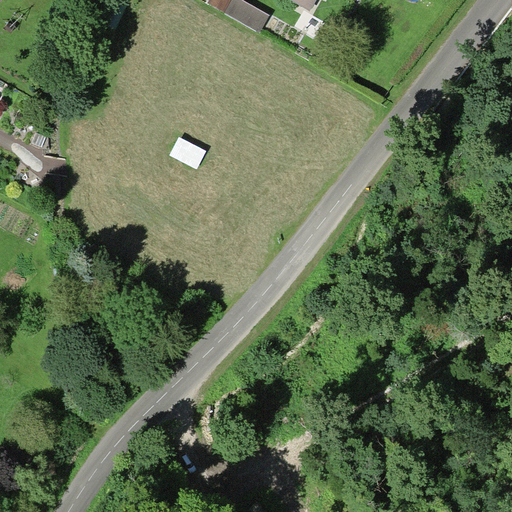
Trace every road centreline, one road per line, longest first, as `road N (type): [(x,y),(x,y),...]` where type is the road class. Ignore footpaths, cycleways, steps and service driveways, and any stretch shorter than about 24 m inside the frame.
road 1 (tertiary): [(497,0),(297,259),(131,419),(62,511)]
road 2 (track): [(511,315),(283,454),(215,480),(169,385)]
